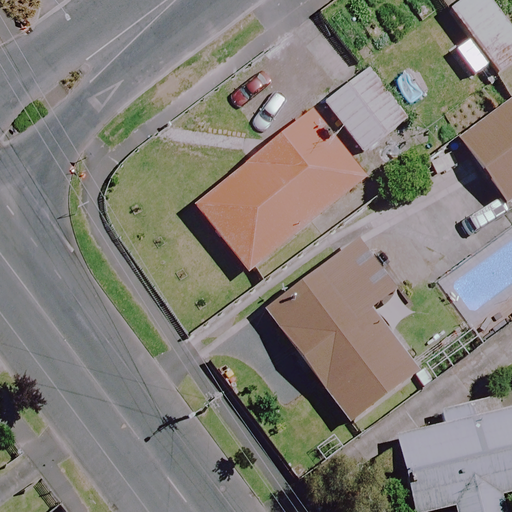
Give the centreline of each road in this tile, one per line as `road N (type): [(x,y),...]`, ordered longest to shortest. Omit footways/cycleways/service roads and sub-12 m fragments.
road 1 (tertiary): [(0,254),(190,511)]
road 2 (residential): [(0,140),(184,0)]
